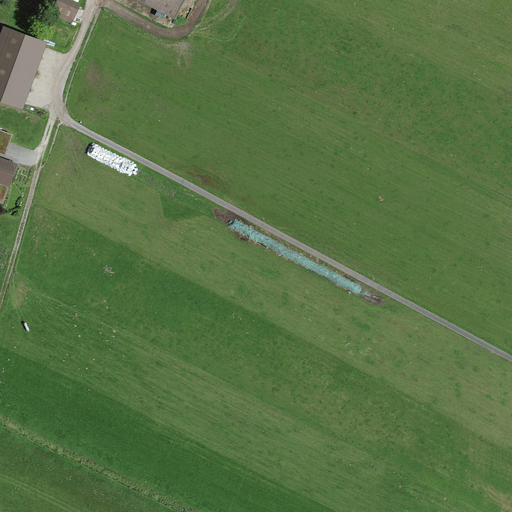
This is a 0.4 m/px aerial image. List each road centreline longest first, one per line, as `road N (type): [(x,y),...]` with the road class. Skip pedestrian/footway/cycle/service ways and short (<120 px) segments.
road 1 (track): [(511,358),(56,110)]
road 2 (track): [(56,110),(0,303)]
